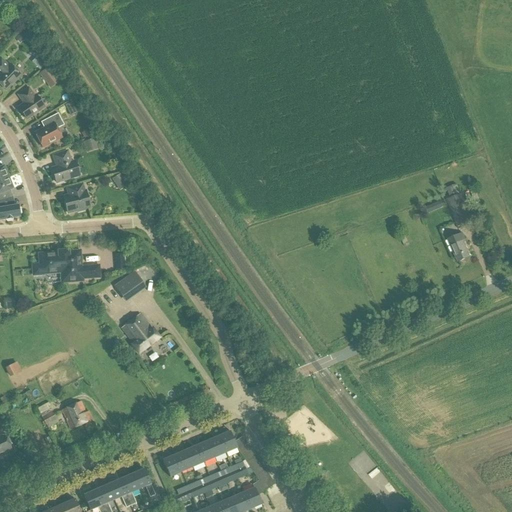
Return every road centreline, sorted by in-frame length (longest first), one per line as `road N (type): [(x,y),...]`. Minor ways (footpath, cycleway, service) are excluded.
road 1 (residential): [(243,398),(220,332),(149,228),(40,229)]
road 2 (unclassified): [(243,398),(511,283)]
road 3 (unclassified): [(0,502),(243,398)]
road 4 (track): [(343,355),(352,364),(369,359),(511,297)]
road 5 (residential): [(304,504),(243,398)]
